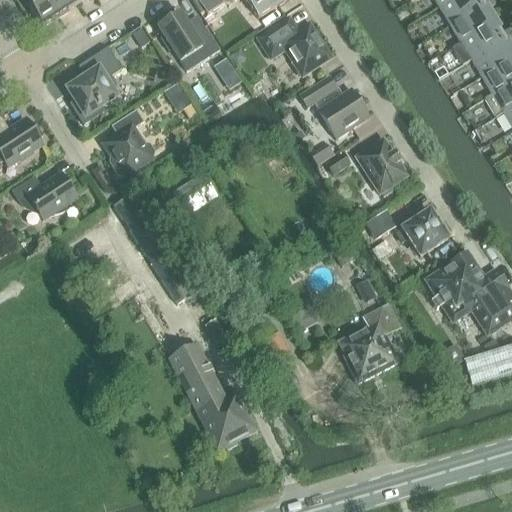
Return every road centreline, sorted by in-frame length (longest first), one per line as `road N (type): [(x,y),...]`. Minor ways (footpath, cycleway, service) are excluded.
road 1 (residential): [(440,202),(313,0)]
road 2 (secondary): [(316,511),(511,456)]
road 3 (residential): [(141,0),(27,72)]
